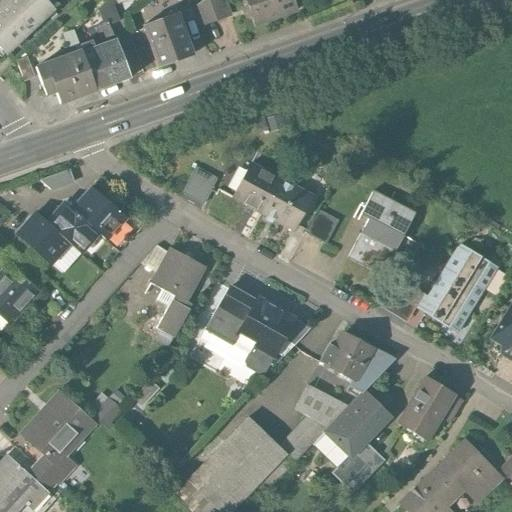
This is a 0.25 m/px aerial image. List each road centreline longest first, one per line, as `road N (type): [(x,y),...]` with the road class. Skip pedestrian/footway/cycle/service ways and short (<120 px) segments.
road 1 (primary): [(467,0),(77,137)]
road 2 (residential): [(173,212),(511,404)]
road 3 (residential): [(0,401),(173,212)]
road 4 (residential): [(77,137),(83,155),(173,212)]
